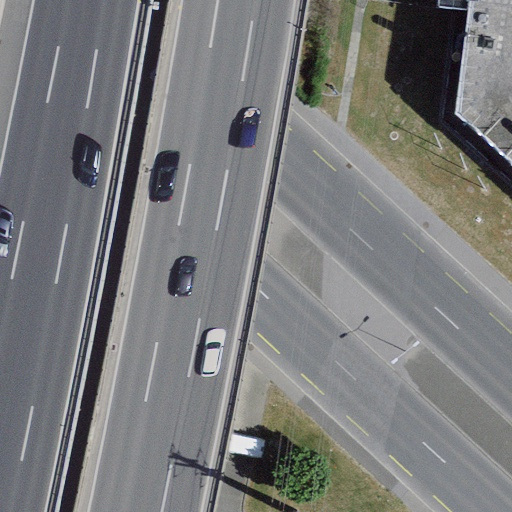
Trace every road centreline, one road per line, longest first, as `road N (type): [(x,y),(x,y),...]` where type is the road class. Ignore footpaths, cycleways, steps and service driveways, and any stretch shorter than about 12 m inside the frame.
road 1 (secondary): [(0,37),(511,511)]
road 2 (secondary): [(511,377),(102,0)]
road 3 (motorway): [(143,511),(237,0)]
road 4 (motorway): [(85,0),(0,450)]
